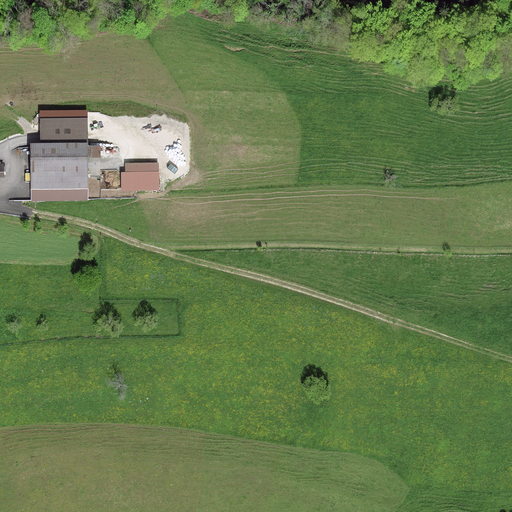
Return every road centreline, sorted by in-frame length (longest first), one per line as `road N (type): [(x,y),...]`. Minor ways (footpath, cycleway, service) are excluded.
road 1 (track): [(511,249),(155,247),(27,211)]
road 2 (track): [(155,247),(511,358)]
